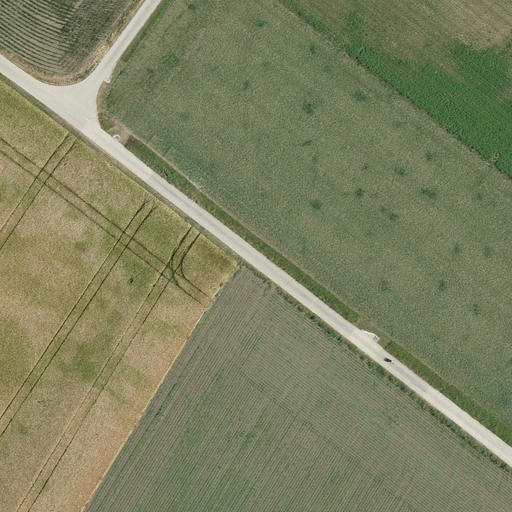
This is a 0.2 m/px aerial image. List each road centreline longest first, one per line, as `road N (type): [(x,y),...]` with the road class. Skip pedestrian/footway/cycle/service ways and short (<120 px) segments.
road 1 (track): [(0,61),(511,457)]
road 2 (track): [(68,113),(152,0)]
